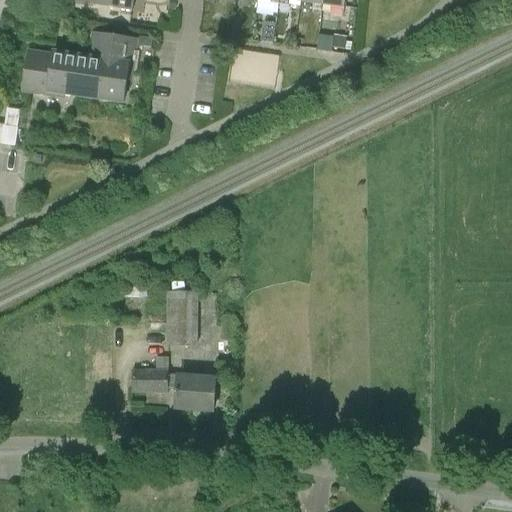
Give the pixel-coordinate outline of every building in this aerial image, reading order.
[(131,12),(133,0),(92,0),(92,6),(131,12)] [(345,0),(323,0),(323,6),(344,9),(345,0)] [(265,23),(262,43),(273,45),(276,25),(265,23)] [(65,99),(65,97),(124,105),(127,83),(132,83),(138,40),(91,33),(88,56),(52,51),(52,53),(28,49),(21,93),(65,99)] [(334,36),(332,48),(345,50),(346,42),(347,38),(334,36)] [(245,52),(245,62),(240,62),(240,81),(278,81),(278,52),(245,52)] [(7,109),(5,127),(0,126),(0,144),(14,146),(17,129),(25,130),(28,112),(7,109)] [(167,292),(167,346),(199,346),(199,293),(167,292)] [(169,389),(177,389),(175,409),(213,412),(216,379),(169,375),(169,369),(169,357),(156,357),(156,369),(133,369),(132,394),(169,394),(169,389)]
